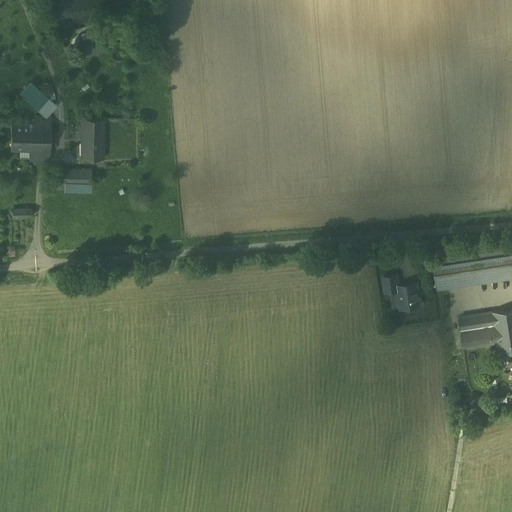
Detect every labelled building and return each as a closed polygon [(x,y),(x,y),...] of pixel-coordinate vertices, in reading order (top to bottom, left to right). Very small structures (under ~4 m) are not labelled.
[(48,116),(60,103),(34,79),(22,92),(48,116)] [(83,116),(82,141),(102,141),(102,117),(83,116)] [(36,123),(11,123),(11,149),(29,149),(29,159),(36,159),(36,123)] [(50,123),(36,123),(36,159),(50,159),(50,123)] [(82,157),(102,157),(102,141),(82,141),(82,157)] [(81,169),(52,168),(51,182),(81,182),(81,169)] [(81,168),(81,169),(81,182),(91,182),(91,168),(81,168)] [(31,208),(12,209),(12,216),(31,215),(31,208)] [(511,242),(434,256),(439,287),(511,274),(511,242)] [(396,273),(383,276),(386,291),(398,289),(397,284),(398,284),(396,273)] [(417,281),(398,284),(397,284),(398,289),(399,298),(397,298),(398,305),(400,305),(401,307),(421,304),(417,281)] [(499,342),(502,361),(511,359),(511,308),(459,317),(463,348),(493,342),(499,342)]
